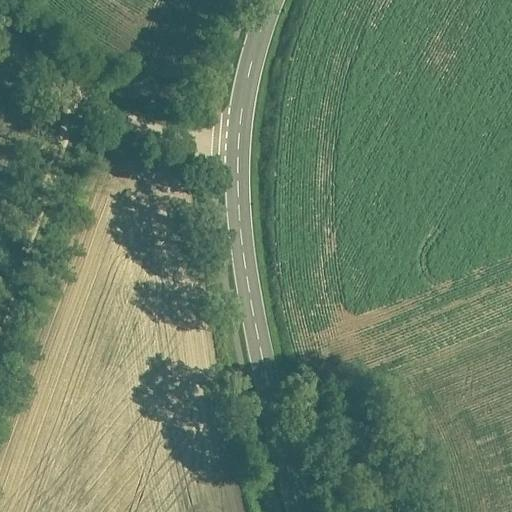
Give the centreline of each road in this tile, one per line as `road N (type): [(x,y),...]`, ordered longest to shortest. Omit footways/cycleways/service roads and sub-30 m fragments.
road 1 (secondary): [(296,511),(244,284),(236,141)]
road 2 (residential): [(0,343),(87,94)]
road 3 (residential): [(236,141),(87,94)]
road 4 (secondary): [(236,141),(240,98),(270,0)]
